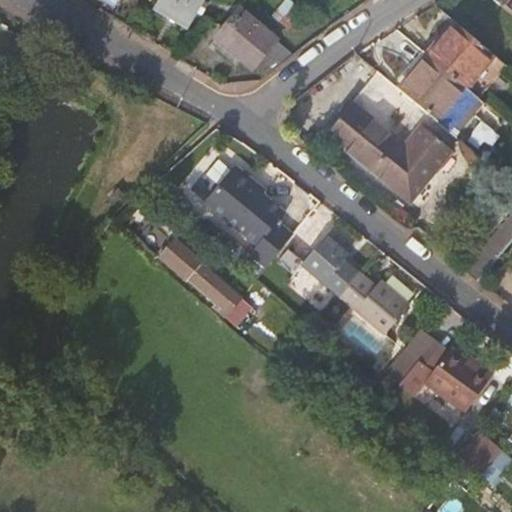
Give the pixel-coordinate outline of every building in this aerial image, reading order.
[(160,0),(156,6),(187,27),(204,1),(202,0),(160,0)] [(435,5),(398,28),(428,54),(438,42),(444,47),(461,27),(435,5)] [(252,67),(263,77),(291,56),(239,11),(216,37),(251,68),(252,67)] [(428,54),(469,89),(496,57),(461,27),(444,47),(438,42),(428,54)] [(420,106),(440,123),(469,89),(428,54),(415,69),(420,75),(405,93),(420,106)] [(405,93),(380,72),(326,137),(392,190),(410,205),(452,155),(420,129),(406,148),(393,138),(420,106),(405,93)] [(229,167),(213,187),(282,245),(292,233),(276,220),(284,210),(249,183),(248,177),(241,170),(234,171),(229,167)] [(282,245),(213,187),(203,200),(256,243),(248,253),(265,266),(282,245)] [(118,204),(126,195),(120,189),(112,197),(118,204)] [(480,276),(511,241),(511,212),(465,262),(480,276)] [(324,231),(300,259),(339,293),(358,269),(341,256),(346,250),(324,231)] [(207,265),(176,237),(161,254),(188,278),(189,276),(216,299),(212,305),(225,315),(240,296),(205,267),(207,265)] [(358,269),(363,263),(346,250),(341,256),(358,269)] [(375,283),(358,269),(339,293),(340,294),(373,322),(384,331),(408,302),(379,278),(375,283)] [(240,296),(225,315),(234,323),(249,305),(240,296)] [(402,346),(415,357),(416,354),(433,333),(422,323),(402,346)] [(433,333),(416,354),(427,365),(445,344),(433,333)] [(401,345),(376,382),(388,392),(415,357),(402,346),(401,345)] [(470,367),(446,345),(427,367),(465,399),(486,375),(473,363),(470,367)] [(465,399),(427,367),(417,378),(455,411),(465,399)] [(441,466),(365,401),(358,410),(378,429),(373,436),(416,474),(421,468),(430,477),(441,466)] [(459,454),(482,473),(502,450),(479,430),(459,454)] [(332,476),(358,449),(338,432),(314,458),(332,476)] [(399,511),(406,505),(414,511),(423,511),(426,509),(392,479),(378,496),(395,511),(399,511)]
